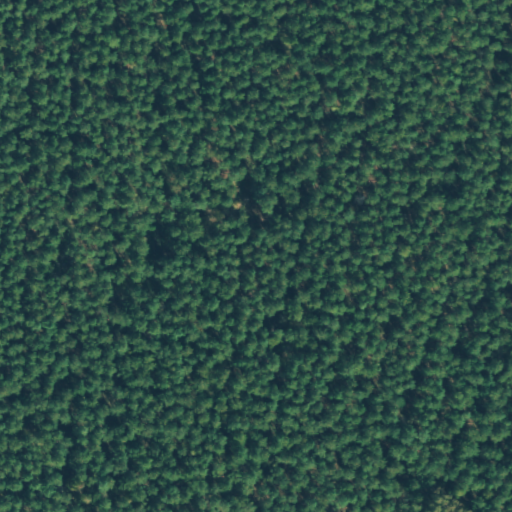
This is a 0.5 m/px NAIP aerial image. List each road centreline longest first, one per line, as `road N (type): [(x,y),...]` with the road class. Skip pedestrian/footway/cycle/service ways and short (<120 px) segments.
road 1 (track): [(153,511),(155,445),(190,298),(190,237),(106,0)]
road 2 (residential): [(502,0),(473,40),(361,90),(271,192),(190,237)]
